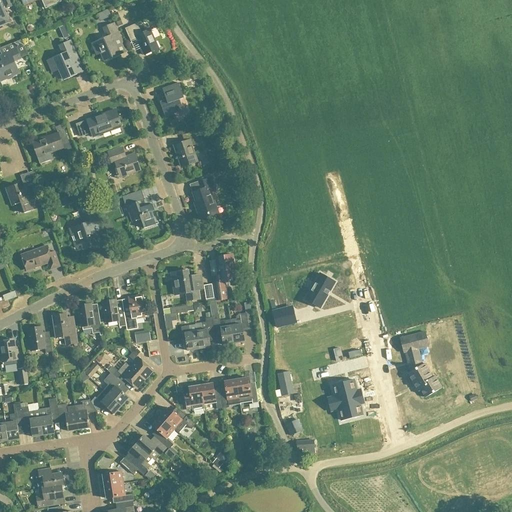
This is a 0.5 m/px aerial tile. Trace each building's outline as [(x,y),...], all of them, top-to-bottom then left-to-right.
[(3,10),(11,7),(7,0),(0,0),(0,26),(9,23),(3,10)] [(40,0),(44,9),(60,3),(58,0),(20,0),(24,6),(37,0),(40,0)] [(112,39),(119,36),(113,24),(103,28),(107,37),(91,44),(96,55),(100,53),(104,61),(119,55),(112,39)] [(143,55),(158,49),(150,30),(141,34),(136,24),(124,29),(130,41),(136,38),(143,55)] [(0,82),(14,76),(16,77),(17,75),(18,74),(13,63),(20,60),(18,55),(25,52),(20,40),(13,43),(15,49),(1,55),(4,61),(0,62),(0,82)] [(71,61),(77,58),(69,42),(59,46),(62,54),(47,62),(52,72),(58,70),(62,80),(76,73),(71,61)] [(179,101),(183,99),(177,84),(161,89),(165,100),(159,103),(164,118),(182,111),(179,101)] [(151,95),(160,92),(158,86),(149,90),(151,95)] [(92,138),(120,128),(114,110),(86,121),(92,138)] [(191,147),(201,143),(196,130),(181,135),(184,143),(173,146),(180,167),(196,162),(191,147)] [(68,144),(61,146),(57,134),(42,139),(41,138),(31,142),(40,165),(49,161),(51,160),(51,158),(49,154),(58,151),(61,161),(73,157),(68,144)] [(125,176),(140,171),(134,154),(124,158),(121,148),(107,153),(111,163),(114,162),(119,175),(124,173),(125,176)] [(207,215),(215,212),(217,211),(210,192),(215,191),(211,178),(198,182),(201,190),(192,193),(196,207),(194,207),(199,220),(207,217),(207,215)] [(39,199),(33,184),(34,186),(26,189),(27,191),(25,192),(25,190),(19,192),(16,185),(4,189),(11,207),(20,204),(23,214),(35,210),(32,201),(39,199)] [(151,205),(139,209),(137,202),(134,203),(132,197),(122,201),(124,207),(120,208),(123,215),(128,213),(132,223),(140,220),(143,229),(155,225),(150,213),(153,211),(151,205)] [(76,228),(69,231),(75,248),(82,245),(83,249),(97,245),(91,228),(98,226),(93,213),(90,205),(77,209),(84,227),(78,229),(78,228),(76,228)] [(111,213),(109,207),(100,210),(102,216),(111,213)] [(49,270),(58,267),(53,253),(49,254),(46,247),(20,256),(26,271),(47,264),(49,270)] [(223,282),(236,280),(232,256),(215,259),(218,277),(213,278),(216,302),(226,300),(223,282)] [(187,302),(200,300),(198,292),(203,291),(201,275),(189,277),(188,272),(171,275),(174,297),(186,295),(187,302)] [(334,283),(320,275),(305,301),(319,309),(334,283)] [(206,301),(214,299),(211,285),(203,287),(206,301)] [(136,320),(144,318),(141,297),(128,299),(131,316),(124,317),(127,332),(138,330),(136,320)] [(119,328),(126,327),(123,311),(117,312),(116,301),(103,303),(106,324),(118,322),(119,328)] [(82,328),(82,331),(92,330),(93,335),(99,334),(99,337),(102,336),(98,315),(92,316),(91,305),(78,307),(82,328)] [(187,313),(186,307),(171,309),(172,316),(187,313)] [(292,308),(273,313),(277,329),(296,324),(292,308)] [(236,320),(230,321),(234,345),(245,343),(242,329),(248,329),(246,314),(238,316),(236,319),(236,320)] [(65,346),(76,344),(74,330),(69,331),(67,315),(52,317),(55,339),(64,338),(65,346)] [(212,319),(214,334),(221,333),(223,347),(234,345),(230,321),(219,323),(218,317),(212,318),(212,319)] [(195,326),(199,351),(210,349),(208,336),(214,335),(214,334),(212,319),(205,320),(205,323),(195,325),(195,326)] [(199,351),(195,326),(181,328),(182,335),(184,335),(187,352),(199,351)] [(45,354),(52,353),(50,337),(43,338),(41,328),(28,330),(31,352),(45,349),(45,354)] [(424,333),(400,339),(404,354),(409,353),(410,356),(407,356),(411,372),(416,369),(422,366),(418,351),(428,348),(424,333)] [(13,341),(0,343),(0,347),(2,363),(3,368),(16,366),(15,361),(17,361),(16,352),(14,352),(13,341)] [(129,358),(134,363),(130,368),(144,381),(152,371),(136,358),(140,353),(132,345),(127,350),(132,354),(129,358)] [(339,349),(333,351),(336,362),(342,361),(339,349)] [(144,381),(130,368),(129,368),(126,365),(118,374),(111,368),(107,372),(110,375),(116,380),(120,376),(136,390),(144,381)] [(411,372),(407,374),(412,383),(412,384),(416,392),(420,390),(425,399),(442,389),(435,377),(432,379),(424,365),(422,366),(416,369),(411,372)] [(19,387),(26,386),(24,370),(17,371),(19,387)] [(108,386),(103,391),(108,395),(122,407),(129,399),(124,395),(118,390),(122,385),(116,380),(110,375),(103,382),(108,386)] [(236,381),(240,405),(252,403),(252,405),(258,404),(255,386),(249,387),(248,379),(236,381)] [(222,410),(229,409),(228,407),(240,405),(236,381),(224,383),(225,391),(219,392),(222,410)] [(353,381),(332,387),(335,398),(338,411),(341,421),(341,422),(362,416),(359,405),(362,405),(359,391),(356,392),(353,382),(353,381)] [(201,386),(204,406),(216,404),(217,411),(222,410),(219,392),(214,393),(212,384),(201,386)] [(190,397),(184,398),(184,399),(186,411),(192,410),(192,412),(204,410),(204,406),(201,386),(199,387),(198,385),(190,386),(191,388),(188,388),(190,397)] [(312,391),(313,396),(311,397),(310,393),(299,396),(302,405),(324,398),(320,388),(312,391)] [(95,398),(91,403),(97,413),(100,410),(104,406),(114,416),(122,407),(108,395),(103,391),(96,400),(95,398)] [(39,411),(39,412),(43,436),(54,435),(51,417),(58,416),(57,407),(56,400),(48,401),(50,409),(39,411)] [(97,413),(91,403),(90,402),(82,403),(82,406),(74,407),(78,431),(89,430),(87,414),(97,413)] [(23,427),(23,425),(21,410),(20,405),(13,406),(15,421),(10,422),(10,424),(5,425),(8,442),(19,441),(17,428),(23,427)] [(59,419),(65,418),(68,433),(78,431),(74,407),(67,409),(66,405),(57,407),(58,416),(59,419)] [(39,412),(28,414),(27,409),(21,410),(23,425),(30,424),(32,438),(43,436),(39,412)] [(195,425),(191,422),(178,410),(174,414),(167,409),(159,418),(174,431),(178,434),(185,426),(191,431),(195,425)] [(174,431),(159,418),(151,427),(158,432),(153,437),(168,450),(173,445),(166,440),(174,431)] [(244,420),(244,429),(253,429),(253,420),(244,420)] [(135,445),(154,461),(158,457),(159,457),(166,449),(154,439),(151,443),(143,436),(135,445)] [(302,455),(315,454),(314,442),(296,443),(297,451),(302,451),(302,455)] [(143,475),(154,461),(135,445),(128,453),(130,455),(126,460),(143,475)] [(132,475),(136,471),(123,459),(119,463),(132,475)] [(44,490),(60,487),(63,487),(61,474),(51,476),(50,471),(37,473),(39,482),(43,482),(44,490)] [(104,488),(123,485),(121,473),(102,476),(104,488)] [(123,485),(104,488),(106,500),(113,499),(114,504),(133,501),(132,496),(125,497),(123,485)] [(60,487),(44,490),(41,490),(43,499),(36,500),(38,510),(63,505),(60,487)] [(133,511),(132,503),(118,505),(119,511),(112,511),(133,511)]
